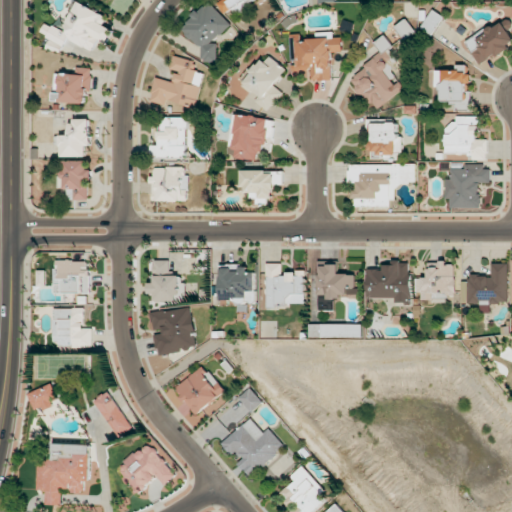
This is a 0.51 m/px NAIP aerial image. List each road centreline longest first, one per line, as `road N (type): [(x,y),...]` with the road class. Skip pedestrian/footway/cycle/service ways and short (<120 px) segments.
road 1 (residential): [(170,0),(142,32),(124,95),(125,331),(141,386),(241,511)]
road 2 (tertiary): [(0,429),(11,337),(11,0)]
road 3 (residential): [(124,232),(511,231)]
